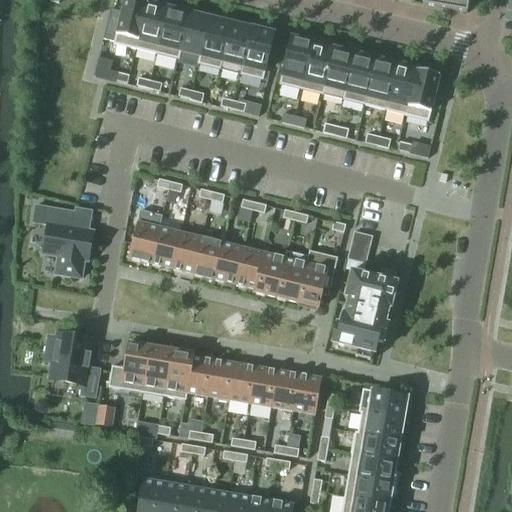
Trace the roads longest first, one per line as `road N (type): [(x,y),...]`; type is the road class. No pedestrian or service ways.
road 1 (residential): [(488,218),(129,129),(96,327),(33,312)]
road 2 (residential): [(265,0),(488,56)]
road 3 (residential): [(465,354),(438,511)]
road 4 (residential): [(488,218),(465,354)]
road 5 (residential): [(507,84),(488,218)]
